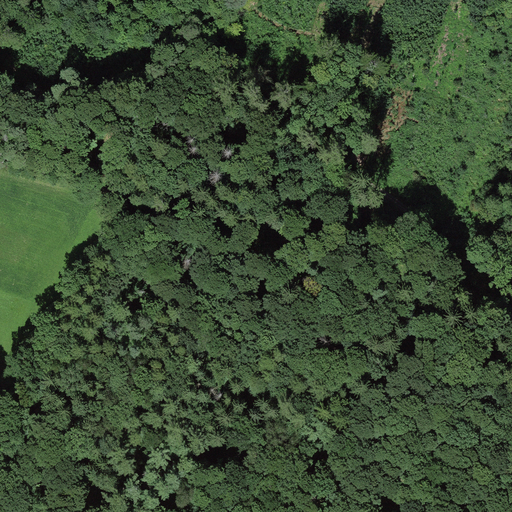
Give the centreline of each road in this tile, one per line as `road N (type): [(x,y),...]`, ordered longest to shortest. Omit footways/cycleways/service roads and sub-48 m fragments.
road 1 (track): [(120,511),(51,435),(41,392),(49,339),(99,245),(178,0)]
road 2 (track): [(184,0),(242,87),(290,135),(400,200),(461,282),(511,330)]
